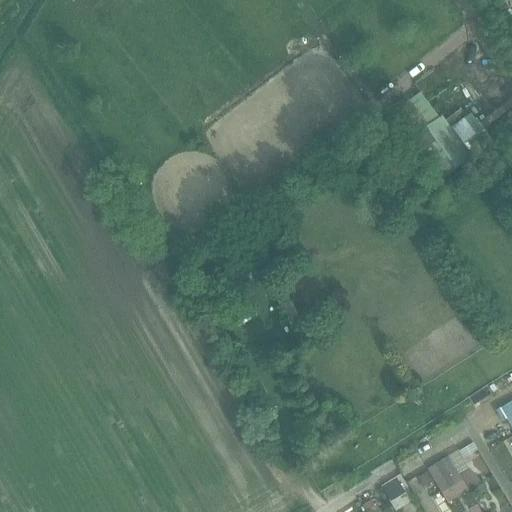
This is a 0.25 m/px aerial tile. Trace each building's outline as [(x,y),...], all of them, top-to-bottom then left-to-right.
[(261,247),(239,260),(251,281),(274,268),(261,247)] [(246,297),(222,311),(228,320),(233,317),(238,326),(256,315),(246,297)] [(511,401),(499,409),(511,430),(511,401)] [(505,420),(499,409),(495,411),(501,422),(505,420)] [(511,444),(505,432),(484,444),(496,464),(511,454),(511,444)] [(354,447),(358,459),(381,452),(377,439),(354,447)] [(440,461),(427,469),(442,493),(455,485),(440,461)] [(369,501),(362,506),(366,511),(374,511),(375,511),(369,501)]
